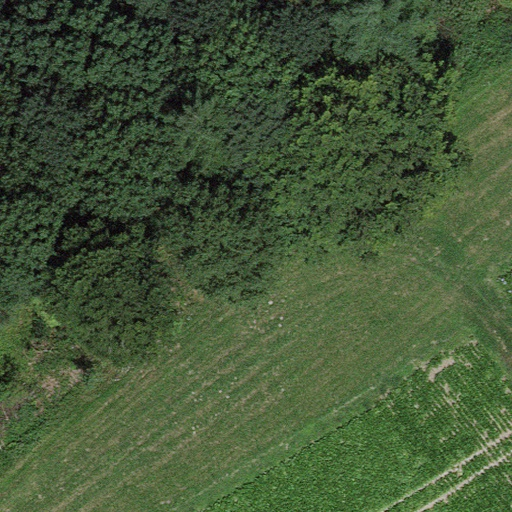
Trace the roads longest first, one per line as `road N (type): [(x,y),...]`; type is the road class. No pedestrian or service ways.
road 1 (track): [(390,195),(0,495)]
road 2 (track): [(511,86),(390,195),(511,352)]
